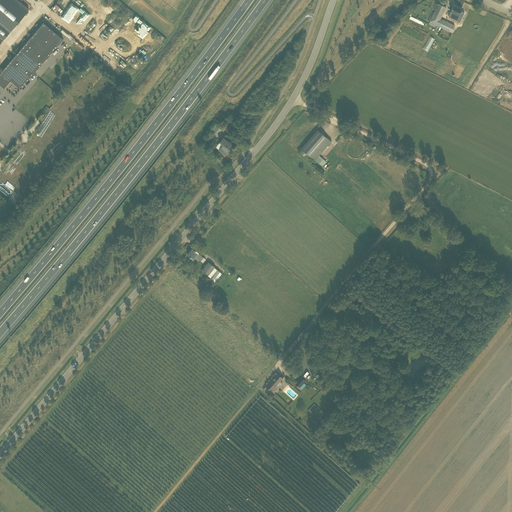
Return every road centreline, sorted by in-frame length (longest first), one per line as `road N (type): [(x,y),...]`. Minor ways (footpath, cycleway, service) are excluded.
road 1 (tertiary): [(0,454),(280,118),(333,0)]
road 2 (motorway): [(0,333),(264,0)]
road 3 (track): [(292,99),(429,166),(432,180),(281,364)]
road 4 (motorway): [(248,0),(0,311)]
road 5 (unclassified): [(155,511),(281,364)]
